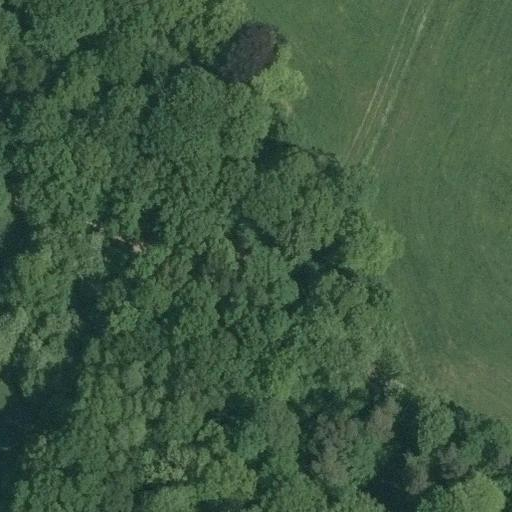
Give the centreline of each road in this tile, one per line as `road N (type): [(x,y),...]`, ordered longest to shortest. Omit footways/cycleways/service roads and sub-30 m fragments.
road 1 (track): [(511,454),(296,324),(0,189)]
road 2 (track): [(428,0),(288,320)]
road 3 (track): [(87,501),(101,480),(180,463),(225,429),(296,324)]
